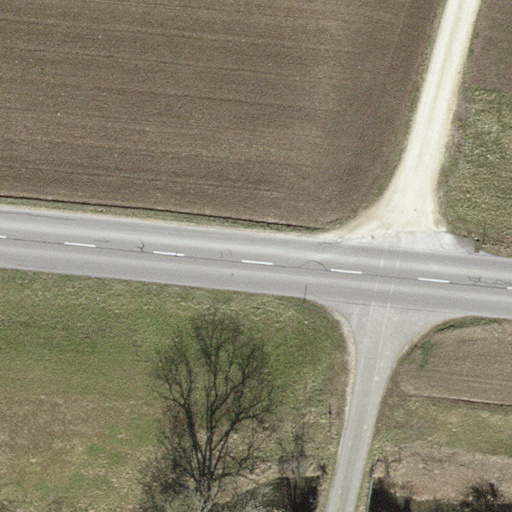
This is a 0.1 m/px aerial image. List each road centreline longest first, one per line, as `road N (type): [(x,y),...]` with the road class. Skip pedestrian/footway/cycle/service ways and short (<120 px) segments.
road 1 (track): [(470,0),(393,271),(342,511)]
road 2 (tertiary): [(511,282),(0,229)]
